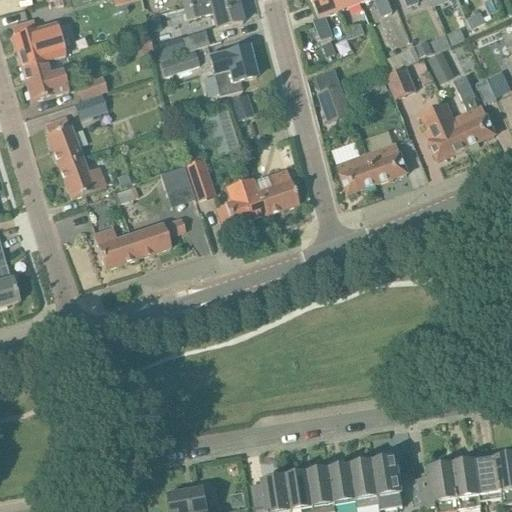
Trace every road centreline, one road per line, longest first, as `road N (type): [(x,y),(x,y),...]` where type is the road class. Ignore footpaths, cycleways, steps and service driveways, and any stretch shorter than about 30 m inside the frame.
road 1 (residential): [(115,463),(511,399)]
road 2 (tertiary): [(75,338),(336,253)]
road 3 (residential): [(336,253),(271,0)]
road 4 (residential): [(75,338),(0,94)]
road 5 (tertiary): [(336,253),(474,198)]
road 6 (residential): [(115,463),(75,338)]
